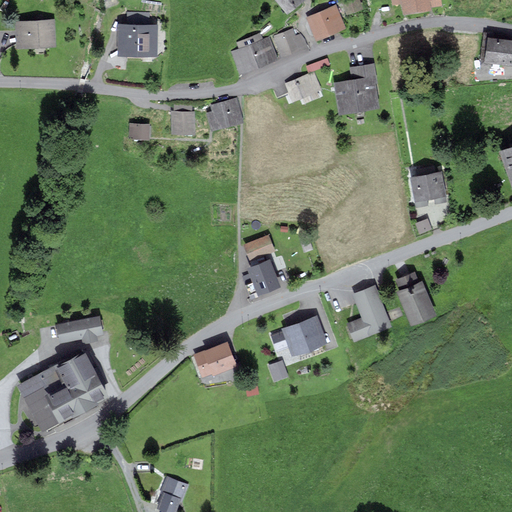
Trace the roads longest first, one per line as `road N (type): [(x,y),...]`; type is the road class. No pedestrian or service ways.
road 1 (unclassified): [(0,83),(217,92),(415,24),(511,29)]
road 2 (tertiary): [(94,424),(214,329),(511,213)]
